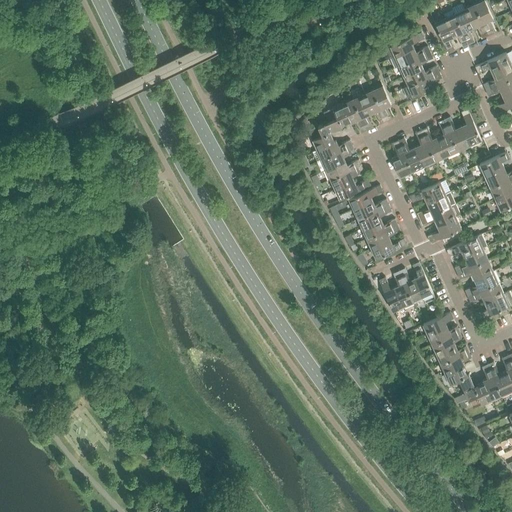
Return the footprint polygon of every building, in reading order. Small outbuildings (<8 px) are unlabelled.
[(493,18),(488,7),(484,0),(482,0),(474,4),(488,35),(494,32),(489,20),(493,18)] [(488,35),(474,4),(464,8),(473,27),(477,26),(482,38),(488,35)] [(473,27),(464,8),(455,13),(454,13),(469,44),(475,41),(469,29),(473,27)] [(469,44),(454,13),(453,9),(444,14),(445,17),(444,17),(453,36),(457,34),(463,47),(469,44)] [(453,36),(444,17),(434,22),(449,53),(455,50),(449,38),(453,36)] [(414,47),(412,43),(424,38),(421,31),(390,45),(390,46),(386,48),(390,58),(395,56),(414,47)] [(399,65),(430,51),(428,45),(416,51),(414,47),(395,56),(399,65)] [(423,67),(421,63),(433,57),(430,51),(399,65),(404,75),(423,67)] [(511,64),(506,52),(475,66),(478,72),(490,67),(492,72),(511,64)] [(485,89),(511,77),(511,65),(511,64),(492,72),(495,78),(483,83),(485,89)] [(408,85),(439,71),(437,65),(424,70),(423,67),(404,75),(408,85)] [(432,87),(430,83),(442,77),(439,71),(408,85),(403,87),(407,98),(432,87)] [(511,91),(511,77),(485,89),(488,95),(500,90),(503,95),(511,91)] [(391,104),(382,85),(372,89),(386,120),(392,118),(387,106),(391,104)] [(386,120),(372,89),(363,94),(371,113),(375,111),(380,123),(386,120)] [(511,91),(503,95),(505,101),(493,106),(496,113),(511,105),(511,91)] [(371,113),(363,94),(353,98),(367,129),(373,127),(367,115),(371,113)] [(367,129),(353,98),(342,103),(350,120),(351,122),(355,120),(361,132),(367,129)] [(350,120),(342,103),(324,111),(328,121),(327,121),(331,131),(342,126),(341,124),(350,120)] [(481,139),(467,108),(461,111),(466,123),(461,125),(469,145),(481,139)] [(450,116),(444,119),(458,150),(469,145),(461,125),(455,128),(450,116)] [(458,150),(444,119),(438,121),(443,133),(438,136),(447,155),(458,150)] [(334,141),(330,131),(331,131),(327,121),(308,130),(317,149),(334,141)] [(427,126),(421,129),(435,160),(447,155),(438,136),(432,138),(427,126)] [(421,129),(415,132),(420,144),(415,146),(424,165),(435,160),(421,129)] [(424,165),(415,146),(409,149),(404,137),(398,139),(412,170),(424,165)] [(322,159),(353,145),(350,139),(338,144),(336,140),(334,141),(317,149),(312,151),(317,161),(322,159)] [(412,170),(398,139),(392,142),(398,154),(392,157),(400,176),(412,170)] [(345,160),(343,156),(355,151),(353,145),(322,159),(326,169),(345,160)] [(504,167),(501,161),(510,157),(507,151),(479,163),(485,175),(504,167)] [(330,179),(362,165),(359,159),(347,164),(345,160),(326,169),(330,179)] [(354,180),(352,176),(364,171),(362,165),(330,179),(335,188),(354,180)] [(490,187),(511,176),(511,169),(506,172),(504,167),(485,175),(490,187)] [(475,178),(473,173),(465,176),(468,182),(475,178)] [(511,190),(511,184),(511,183),(511,176),(490,187),(495,198),(511,190)] [(339,199),(371,185),(368,178),(356,184),(354,180),(335,188),(339,199)] [(446,193),(440,181),(409,195),(412,202),(424,196),(427,202),(446,193)] [(372,200),(371,196),(383,190),(380,184),(349,198),(353,208),(372,200)] [(500,210),(511,204),(511,190),(495,198),(500,210)] [(429,207),(417,212),(420,218),(451,205),(455,202),(450,191),(446,193),(427,202),(429,207)] [(358,218),(389,204),(386,198),(374,204),(372,200),(353,208),(358,218)] [(451,205),(420,218),(422,224),(434,219),(437,225),(456,216),(461,214),(455,202),(451,205)] [(381,219),(380,216),(392,210),(389,204),(358,218),(362,228),(381,219)] [(430,242),(461,228),(456,216),(437,225),(439,230),(427,235),(430,242)] [(367,238),(398,224),(395,218),(383,223),(381,219),(362,228),(367,238)] [(390,239),(389,235),(401,230),(398,224),(367,238),(371,248),(390,239)] [(483,247),(477,235),(446,249),(449,255),(461,250),(464,255),(483,247)] [(376,258),(407,244),(404,237),(392,243),(390,239),(371,248),(376,258)] [(457,272),(488,258),(483,247),(464,255),(466,261),(454,266),(457,272)] [(493,270),(488,258),(457,272),(460,278),(472,273),(474,278),(493,270)] [(435,298),(425,275),(419,261),(412,264),(418,276),(414,278),(422,297),(423,296),(426,302),(435,298)] [(422,297),(414,278),(410,279),(405,267),(399,270),(413,301),(422,297)] [(413,301),(399,270),(393,273),(398,285),(394,287),(403,306),(413,301)] [(467,295),(499,282),(493,270),(474,278),(477,284),(465,289),(467,295)] [(403,306),(394,287),(391,288),(385,276),(379,279),(393,310),(403,306)] [(504,293),(499,282),(467,295),(470,301),(482,296),(484,301),(504,293)] [(478,319),(511,303),(511,296),(509,290),(504,293),(484,301),(487,307),(475,312),(478,319)] [(447,325),(445,321),(453,318),(450,311),(423,324),(427,334),(447,325)] [(432,344),(459,331),(457,325),(448,329),(447,325),(427,334),(432,344)] [(456,345),(454,341),(462,337),(459,331),(432,344),(436,353),(456,345)] [(441,363),(468,351),(465,345),(457,349),(456,345),(436,353),(441,363)] [(465,365),(463,361),(471,357),(468,351),(441,363),(445,374),(463,366),(465,365)] [(511,389),(511,364),(507,354),(501,357),(507,369),(503,371),(511,390),(511,389)] [(511,390),(503,371),(499,373),(494,360),(488,363),(502,394),(511,390)] [(502,394),(488,363),(482,366),(487,378),(483,380),(484,382),(492,399),(502,394)] [(474,385),(469,374),(467,375),(463,366),(445,374),(450,383),(459,379),(464,389),(474,385)] [(474,385),(464,389),(472,408),(492,399),(484,382),(474,386),(474,385)] [(465,400),(462,394),(456,397),(459,403),(465,400)] [(490,431),(487,425),(481,427),(484,434),(490,431)]
